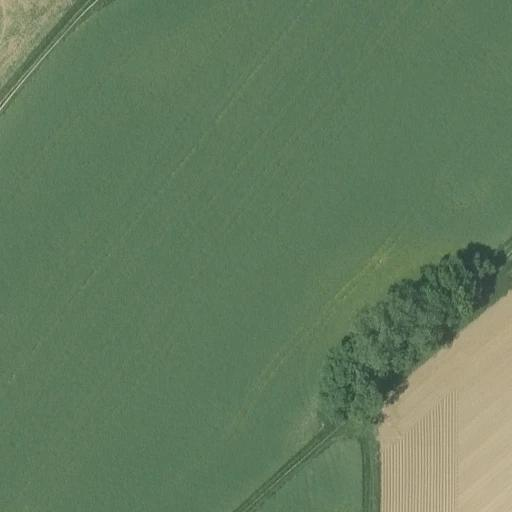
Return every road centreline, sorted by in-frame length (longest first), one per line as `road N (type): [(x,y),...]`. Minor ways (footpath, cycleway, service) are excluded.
road 1 (track): [(244,511),(372,395),(386,469),(384,511)]
road 2 (track): [(372,395),(511,256)]
